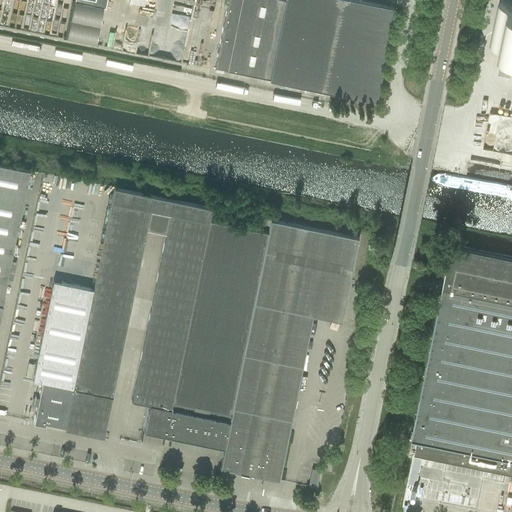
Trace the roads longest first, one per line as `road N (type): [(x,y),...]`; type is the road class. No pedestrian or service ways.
road 1 (tertiary): [(360,456),(453,0)]
road 2 (unclassified): [(388,126),(0,44)]
road 3 (tertiary): [(239,511),(0,462)]
road 4 (unclassified): [(388,126),(416,0)]
